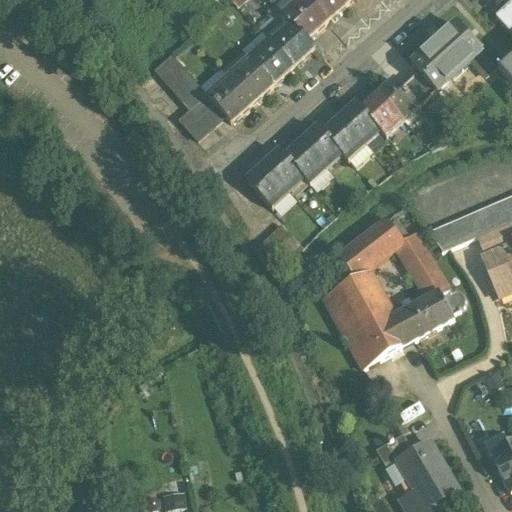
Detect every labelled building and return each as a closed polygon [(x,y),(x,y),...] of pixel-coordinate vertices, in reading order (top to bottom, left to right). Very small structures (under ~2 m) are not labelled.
[(229,0),(237,9),(247,0),(229,0)] [(349,8),(341,0),(309,0),(306,2),(328,26),(349,8)] [(328,26),(306,2),(285,21),(293,30),(307,45),(308,44),(328,26)] [(511,5),(496,20),(511,37),(511,5)] [(457,29),(413,71),(437,96),(439,98),(473,65),(488,82),(498,74),(484,58),(457,29)] [(293,30),(273,48),(294,73),(316,53),(308,44),(307,45),(293,30)] [(294,73),(273,48),(252,67),(274,91),(294,73)] [(173,60),(157,75),(164,83),(180,69),(173,60)] [(274,91),(252,67),(231,85),(253,110),(274,91)] [(511,67),(501,77),(511,89),(511,67)] [(180,69),(164,83),(171,91),(187,76),(180,69)] [(187,76),(171,91),(178,99),(194,84),(187,76)] [(437,96),(418,77),(402,92),(418,110),(420,112),(437,96)] [(194,84),(178,99),(185,106),(201,92),(194,84)] [(253,110),(231,85),(210,104),(226,122),(232,129),(253,110)] [(402,92),(396,85),(380,100),(402,124),(418,110),(402,92)] [(201,92),(185,106),(192,115),(202,106),(207,101),(206,100),(207,99),(201,92)] [(402,124),(380,100),(363,116),(379,134),(385,140),(402,124)] [(210,104),(207,101),(202,106),(204,109),(201,112),(217,130),(226,122),(210,104)] [(217,130),(201,112),(204,109),(202,106),(192,115),(186,120),(189,123),(192,120),(207,138),(217,130)] [(363,116),(357,110),(342,124),(364,147),(379,134),(363,116)] [(207,138),(192,120),(189,123),(182,128),(198,146),(207,138)] [(342,124),(325,140),(341,158),(346,163),(364,147),(342,124)] [(325,140),(320,134),(304,147),(326,171),(341,158),(325,140)] [(326,171),(304,147),(287,163),(303,181),(309,187),(326,171)] [(287,163),(281,157),(266,170),(288,194),(303,181),(287,163)] [(288,194),(266,170),(248,187),(269,211),(288,194)] [(511,202),(431,238),(443,256),(479,241),(510,227),(511,226),(511,202)] [(387,224),(340,261),(356,285),(362,282),(399,254),(406,248),(387,224)] [(511,230),(510,227),(479,241),(488,261),(511,251),(507,244),(511,241),(511,230)] [(282,231),(255,255),(266,273),(295,247),(282,231)] [(511,241),(507,244),(511,251),(488,261),(486,262),(493,277),(491,278),(497,292),(506,288),(508,293),(511,291),(511,241)] [(434,271),(417,242),(399,254),(416,283),(434,271)] [(452,299),(434,271),(416,283),(429,304),(440,298),(453,321),(462,317),(460,314),(465,311),(466,304),(463,299),(457,296),(452,299)] [(356,285),(340,294),(381,366),(402,354),(387,327),(362,282),(356,285)] [(381,366),(340,294),(324,303),(365,376),(381,366)] [(429,304),(387,327),(402,354),(455,324),(453,321),(440,298),(429,304)] [(393,445),(389,447),(390,448),(377,456),(388,474),(401,466),(400,465),(414,457),(404,440),(393,446),(393,445)] [(414,457),(400,465),(401,466),(417,495),(409,500),(409,501),(401,506),(404,511),(445,511),(442,506),(460,496),(431,447),(414,457)] [(511,448),(491,459),(511,498),(511,497),(511,448)] [(164,511),(174,511),(185,511),(183,495),(162,498),(164,511)]
